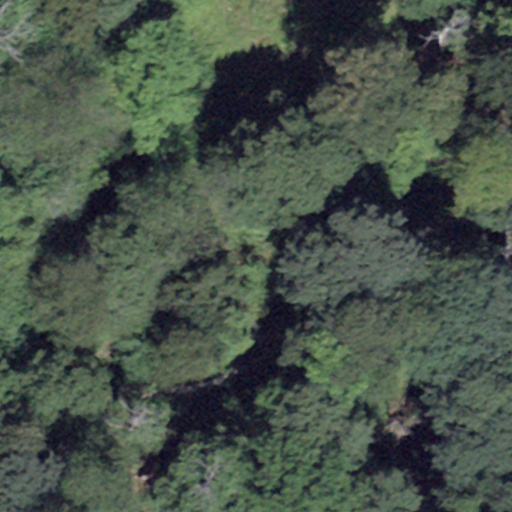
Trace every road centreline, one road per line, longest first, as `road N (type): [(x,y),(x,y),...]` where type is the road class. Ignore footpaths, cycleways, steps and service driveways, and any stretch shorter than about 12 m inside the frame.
road 1 (track): [(135,179),(250,97),(464,0)]
road 2 (track): [(0,236),(135,179)]
